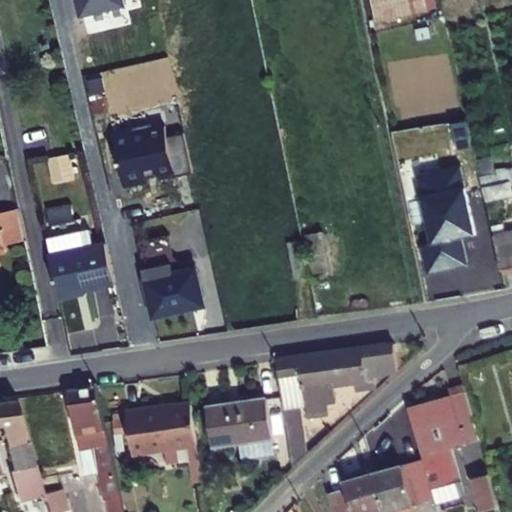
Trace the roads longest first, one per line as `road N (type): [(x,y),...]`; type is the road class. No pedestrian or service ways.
road 1 (residential): [(454,314),(0,379)]
road 2 (residential): [(454,314),(440,350),(264,511)]
